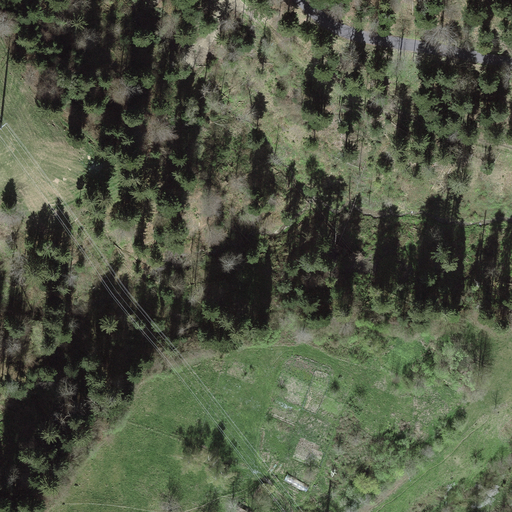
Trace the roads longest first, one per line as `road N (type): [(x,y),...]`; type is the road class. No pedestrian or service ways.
road 1 (track): [(511,151),(410,123),(329,87),(239,0)]
road 2 (unclassified): [(511,61),(353,34),(301,0)]
